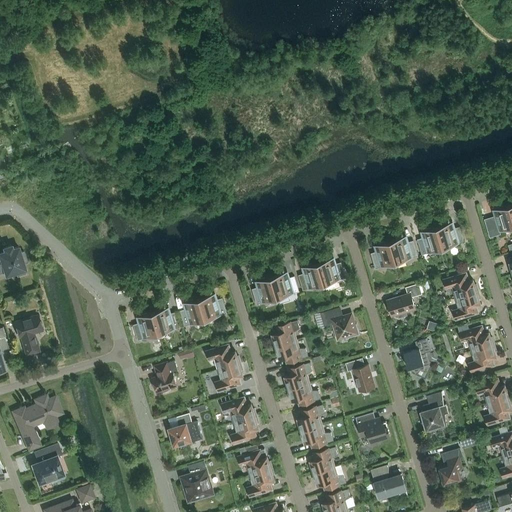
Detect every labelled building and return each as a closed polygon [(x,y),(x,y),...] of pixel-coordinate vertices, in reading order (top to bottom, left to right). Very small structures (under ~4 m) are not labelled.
[(489,217),(494,233),(511,227),(511,215),(509,204),(497,208),(499,214),(489,217)] [(450,229),(448,223),(437,226),(443,248),(464,242),(460,226),(450,229)] [(443,248),(437,226),(425,230),(427,236),(417,239),(422,254),(443,248)] [(402,237),(390,240),(397,262),(418,255),(413,240),(404,243),(402,237)] [(380,250),(371,253),(375,268),(397,262),(390,240),(378,244),(380,250)] [(0,271),(4,270),(6,275),(16,271),(17,275),(25,273),(24,269),(25,268),(24,263),(27,262),(24,251),(20,252),(18,246),(12,248),(11,245),(3,247),(5,251),(0,252),(0,271)] [(331,265),(330,258),(318,262),(324,284),(346,277),(341,262),(331,265)] [(324,284),(318,262),(306,265),(308,272),(298,274),(303,290),(324,284)] [(283,272),(271,276),(278,298),(299,291),(294,276),(285,278),(283,272)] [(453,286),(456,297),(478,290),(476,284),(475,284),(473,279),(467,281),(465,273),(466,273),(444,279),(446,288),(453,286)] [(278,298),(271,276),(260,279),(261,285),(252,288),(257,304),(278,298)] [(407,293),(387,299),(392,316),(398,314),(399,317),(406,315),(406,311),(415,309),(411,297),(422,294),(419,283),(405,287),(407,293)] [(478,290),(456,297),(459,308),(453,310),(455,319),(478,312),(477,312),(476,312),(474,304),(480,303),(479,298),(480,297),(478,290)] [(211,294),(199,298),(206,319),(227,313),(222,297),(213,300),(211,294)] [(199,298),(187,301),(189,307),(180,310),(184,326),(206,319),(199,298)] [(164,308),(153,312),(159,333),(180,327),(176,311),(166,314),(164,308)] [(360,334),(356,323),(354,323),(351,314),(337,318),(334,308),(320,312),(324,326),(334,323),(339,337),(348,334),(349,337),(360,334)] [(153,312),(141,315),(143,321),(133,324),(138,340),(159,333),(153,312)] [(38,314),(15,321),(19,337),(21,336),(26,354),(39,350),(35,336),(34,336),(33,332),(42,330),(38,314)] [(305,315),(299,317),(301,324),(307,321),(305,315)] [(300,328),(297,319),(274,326),(276,333),(275,333),(276,337),(273,338),(276,345),(296,339),(296,337),(295,337),(294,331),(300,328)] [(472,350),(494,343),(492,336),(490,337),(489,332),(483,334),(481,326),(482,326),(482,325),(459,332),(462,341),(469,339),(472,350)] [(0,370),(6,369),(0,350),(9,347),(2,326),(0,326),(0,370)] [(427,337),(415,341),(417,348),(403,352),(408,367),(413,366),(415,373),(418,372),(421,374),(423,371),(426,370),(424,365),(429,363),(426,352),(431,350),(427,337)] [(297,342),(296,339),(276,345),(278,353),(280,353),(282,357),(287,355),(289,361),(287,361),(287,362),(308,356),(306,347),(299,347),(297,342)] [(494,343),(472,350),(475,361),(469,363),(471,372),(494,365),(493,364),(492,365),(490,357),(496,355),(494,350),(496,350),(494,343)] [(239,355),(237,356),(236,351),(230,352),(227,345),(228,345),(228,344),(206,351),(209,359),(215,357),(219,369),(241,362),(239,355)] [(192,349),(179,353),(181,358),(193,354),(192,349)] [(365,365),(363,357),(345,363),(348,371),(353,369),(359,391),(375,386),(369,364),(365,365)] [(167,362),(167,361),(154,365),(157,372),(158,373),(159,376),(152,378),(156,391),(160,390),(160,391),(162,392),(168,390),(169,388),(177,385),(173,372),(178,370),(175,360),(167,362)] [(291,368),(293,374),(287,375),(288,379),(286,380),(288,388),(309,382),(308,379),(306,373),(312,370),(310,361),(289,368),(289,369),(291,368)] [(241,369),(243,369),(241,362),(219,369),(222,380),(215,382),(218,390),(240,384),(240,383),(239,383),(237,376),(243,374),(241,369)] [(488,402),(510,396),(508,389),(506,389),(505,384),(499,386),(496,379),(498,378),(497,378),(475,384),(478,393),(484,391),(488,402)] [(302,403),(299,404),(321,398),(318,389),(311,390),(310,384),(309,382),(288,388),(291,395),(293,395),(294,399),(300,397),(302,403)] [(444,404),(442,390),(442,391),(427,395),(430,405),(425,407),(426,410),(421,411),(426,429),(436,426),(437,428),(436,428),(436,429),(446,426),(445,413),(448,412),(448,413),(449,412),(446,403),(446,404),(444,404)] [(24,406),(13,411),(25,441),(29,450),(40,445),(37,436),(30,421),(35,418),(36,419),(38,421),(41,421),(44,420),(46,424),(47,428),(59,424),(57,420),(55,415),(59,414),(61,411),(61,409),(55,395),(48,398),(46,394),(44,395),(42,394),(38,396),(37,398),(35,399),(37,403),(36,403),(34,403),(31,404),(30,406),(29,406),(30,408),(25,409),(24,406)] [(511,402),(510,396),(488,402),(491,414),(485,416),(487,424),(509,418),(509,417),(508,417),(506,410),(511,408),(510,403),(511,402)] [(225,412),(231,410),(234,421),(257,414),(255,408),(253,408),(251,403),(245,405),(243,398),(244,397),(222,403),(225,412)] [(338,397),(332,399),(334,407),(340,405),(338,397)] [(301,430),(322,424),(321,421),(319,416),(325,412),(323,404),(301,410),(301,411),(304,410),(305,416),(300,417),(301,421),(299,422),(301,430)] [(373,411),(356,417),(358,423),(361,436),(368,434),(371,445),(380,443),(379,439),(391,436),(386,421),(380,423),(378,417),(375,418),(373,411)] [(169,428),(176,449),(175,444),(190,440),(191,442),(203,438),(197,420),(192,421),(189,412),(177,416),(176,416),(179,425),(169,428)] [(257,414),(234,421),(238,432),(231,434),(234,443),(256,436),(255,436),(253,429),(259,427),(257,422),(259,421),(257,414)] [(314,445),(312,446),(334,440),(331,431),(324,432),(323,426),(322,424),(301,430),(303,438),(306,437),(307,441),(312,439),(314,445)] [(504,455),(511,452),(511,430),(491,437),(494,446),(500,444),(504,455)] [(476,443),(474,436),(460,440),(462,447),(476,443)] [(34,470),(39,482),(51,478),(52,482),(63,478),(62,474),(63,473),(57,455),(61,453),(57,442),(51,445),(53,450),(39,456),(40,460),(34,463),(36,467),(34,470)] [(269,461),(267,456),(265,448),(259,450),(257,444),(245,448),(245,447),(239,448),(241,455),(238,456),(240,465),(247,463),(250,474),(273,467),(271,460),(269,461)] [(334,463),(333,463),(332,458),(338,454),(335,446),(314,452),(314,453),(316,452),(318,458),(313,459),(314,464),(311,464),(314,472),(334,466),(334,463)] [(446,465),(445,464),(438,467),(443,485),(458,480),(460,476),(458,469),(463,467),(459,457),(463,456),(460,448),(445,452),(448,462),(447,464),(446,465)] [(511,452),(504,455),(507,466),(500,468),(503,477),(511,474),(511,452)] [(204,460),(189,465),(191,473),(182,476),(189,500),(213,493),(206,470),(207,469),(204,460)] [(388,478),(389,461),(388,461),(388,464),(371,469),(375,482),(366,485),(368,490),(377,488),(380,499),(388,496),(388,492),(392,492),(392,493),(405,488),(408,497),(408,496),(401,473),(392,476),(392,478),(388,478)] [(316,480),(318,479),(320,483),(325,481),(327,487),(325,488),(346,482),(344,474),(337,474),(335,468),(334,466),(314,472),(316,480)] [(275,474),(273,467),(250,474),(254,485),(247,487),(250,496),(272,489),(272,488),(271,489),(268,481),(274,480),(273,474),(275,474)] [(362,473),(355,475),(358,482),(364,480),(362,473)] [(89,484),(77,489),(80,495),(92,491),(89,484)] [(329,494),(331,500),(325,502),(326,506),(324,506),(325,511),(333,511),(347,508),(346,505),(344,500),(350,496),(348,488),(327,494),(327,495),(329,494)] [(511,491),(497,496),(500,506),(511,502),(511,491)] [(463,511),(479,511),(492,508),(489,499),(462,507),(462,508),(463,511)] [(46,509),(45,511),(89,511),(88,511),(81,511),(78,509),(76,510),(72,501),(70,500),(46,509)] [(277,510),(275,503),(276,503),(276,502),(254,509),(254,511),(284,511),(283,509),(277,510)]
